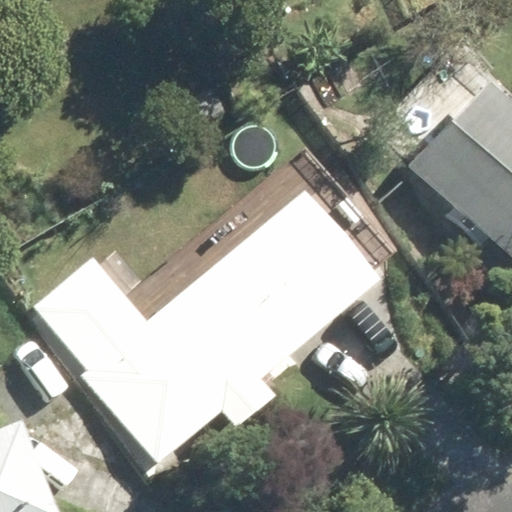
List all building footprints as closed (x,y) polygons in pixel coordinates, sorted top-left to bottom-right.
[(387,147),(444,94),(418,66),(361,118),(387,147)] [(511,111),(481,83),(406,165),(511,262),(511,111)] [(293,191),(122,334),(200,426),(369,284),(293,191)] [(69,404),(37,431),(69,470),(102,443),(69,404)] [(48,511),(11,421),(0,425),(0,511),(48,511)]
